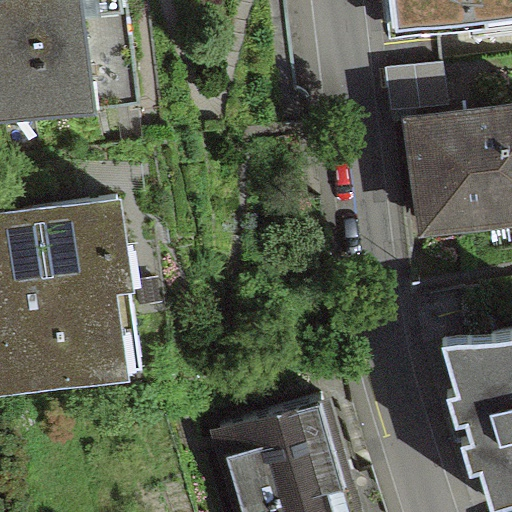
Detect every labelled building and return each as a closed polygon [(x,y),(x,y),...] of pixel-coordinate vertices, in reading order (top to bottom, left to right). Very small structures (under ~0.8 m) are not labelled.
[(116,0),(0,0),(0,118),(125,108),(116,0)] [(511,0),(406,0),(411,26),(511,10),(511,0)] [(511,92),(409,105),(423,226),(511,214),(511,92)] [(0,378),(143,357),(129,268),(136,267),(122,175),(0,193),(0,378)] [(511,325),(452,337),(464,386),(455,388),(461,414),(475,411),(480,432),(469,435),(476,460),(487,458),(497,498),(511,494),(511,325)] [(359,511),(326,384),(208,415),(233,511),(359,511)]
